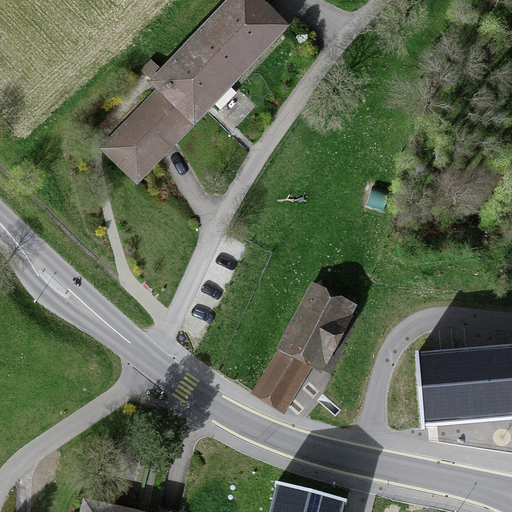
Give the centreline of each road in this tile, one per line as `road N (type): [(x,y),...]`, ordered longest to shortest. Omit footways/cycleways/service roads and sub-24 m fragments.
road 1 (residential): [(152,361),(214,222),(285,112),(357,24)]
road 2 (secondary): [(152,361),(226,411),(297,441),(511,492)]
road 3 (secondary): [(0,217),(152,361)]
road 4 (residential): [(0,484),(22,458),(152,361)]
